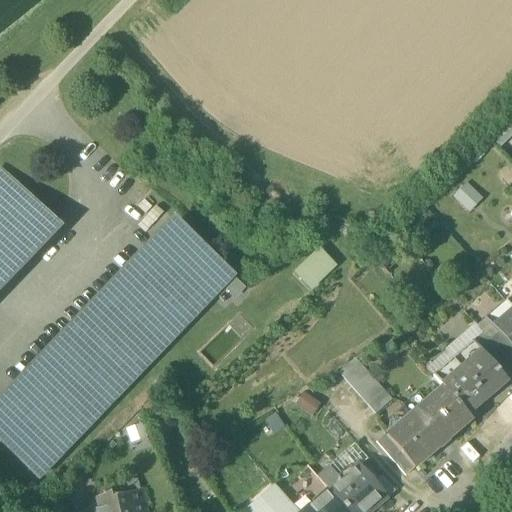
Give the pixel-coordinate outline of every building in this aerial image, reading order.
[(511,131),(506,125),(490,139),(499,150),(511,138),(511,131)] [(0,172),(0,278),(53,223),(0,173),(0,172)] [(467,184),(452,199),(469,215),(483,201),(467,184)] [(0,412),(0,443),(38,480),(221,288),(232,278),(178,227),(0,412)] [(337,269),(319,250),(293,274),(311,293),(337,269)] [(245,290),(232,278),(221,288),(235,301),(245,290)] [(511,308),(506,302),(486,320),(497,332),(511,349),(511,308)] [(497,332),(486,320),(477,328),(482,333),(488,340),(497,332)] [(472,341),(482,333),(477,328),(474,325),(445,350),(446,352),(453,360),(473,343),(472,341)] [(511,349),(497,332),(488,340),(507,362),(511,358),(511,349)] [(498,370),(507,362),(488,340),(482,333),(472,341),(473,343),(474,342),(498,370)] [(473,343),(453,360),(487,398),(507,381),(498,370),(474,342),(473,343)] [(434,377),(453,360),(446,352),(427,369),(434,377)] [(338,372),(346,381),(362,366),(355,358),(338,372)] [(467,415),(487,398),(453,360),(434,377),(444,389),(467,415)] [(346,381),(353,390),(370,375),(362,366),(346,381)] [(353,390),(361,398),(377,384),(370,375),(353,390)] [(361,398),(368,407),(385,392),(377,384),(361,398)] [(471,420),(467,415),(444,389),(429,402),(432,405),(415,419),(412,416),(388,437),(387,436),(386,437),(414,470),(415,470),(416,469),(415,469),(438,449),(439,450),(448,442),(447,441),(471,420)] [(392,401),(385,392),(368,407),(376,415),(392,401)] [(321,405),(304,393),(295,406),(312,417),(321,405)] [(275,413),(263,420),(273,436),(285,429),(275,413)] [(142,425),(125,431),(130,446),(148,440),(142,425)] [(377,443),(406,477),(414,470),(386,437),(385,436),(377,443)] [(340,482),(359,466),(367,459),(356,447),(330,470),(340,482)] [(359,466),(340,482),(328,492),(345,511),(373,511),(388,500),(374,483),(359,466)] [(318,480),(328,492),(340,482),(330,470),(318,480)] [(93,505),(94,511),(145,511),(137,477),(110,486),(99,490),(103,502),(93,505)] [(374,483),(388,500),(396,493),(382,477),(374,483)] [(345,511),(328,492),(318,480),(309,488),(320,500),(305,511),(345,511)] [(295,511),(274,487),(245,511),(295,511)]
